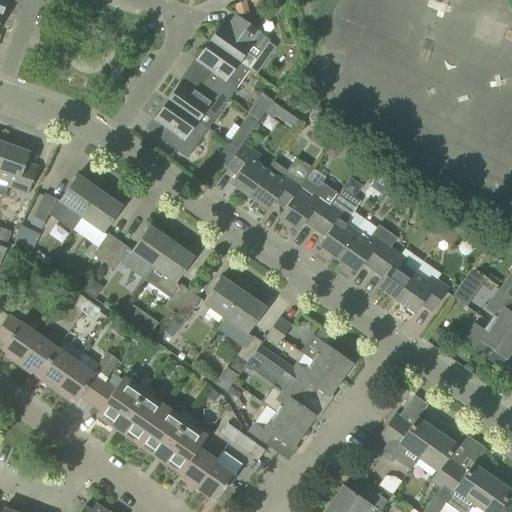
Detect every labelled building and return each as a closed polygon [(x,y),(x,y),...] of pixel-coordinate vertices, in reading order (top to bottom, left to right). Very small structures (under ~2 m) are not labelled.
[(222,23),(209,42),(249,70),(270,41),(249,26),(242,36),(222,23)] [(228,100),(242,80),(249,70),(209,42),(195,61),(215,75),(208,84),(203,81),(202,82),(207,85),(228,100)] [(181,82),(167,101),(207,129),(228,100),(207,85),(200,95),(181,82)] [(272,101),(271,101),(262,95),(249,114),(258,121),(264,113),(271,102),(272,101)] [(187,159),(207,129),(167,101),(154,120),(173,134),(166,143),(162,140),(161,141),(187,159)] [(264,113),(273,119),(274,117),(280,108),(276,105),(271,102),(264,113)] [(249,114),(228,144),(237,150),(258,121),(249,114)] [(316,130),(314,132),(308,140),(323,150),(330,141),(316,130)] [(6,144),(0,161),(0,194),(3,196),(6,188),(26,196),(37,167),(25,163),(29,153),(6,144)] [(229,184),(249,198),(267,171),(255,162),(260,156),(242,144),(225,168),(236,175),(229,184)] [(273,162),(267,171),(249,198),(268,211),(274,202),(284,209),(301,185),(285,173),(286,171),(273,162)] [(41,230),(48,215),(71,232),(80,218),(100,191),(77,175),(59,201),(44,194),(30,225),(41,230)] [(304,223),(314,230),(339,194),(339,193),(321,181),(318,185),(306,177),(301,185),(284,209),(278,218),(297,232),(304,223)] [(339,194),(314,230),(324,237),(318,246),(338,260),(356,233),(344,224),(359,202),(341,189),(339,193),(339,194)] [(100,191),(80,218),(102,233),(122,207),(100,191)] [(362,264),(373,272),(389,247),(390,247),(396,239),(377,225),(366,240),(356,233),(338,260),(356,273),(362,264)] [(33,249),(39,232),(20,226),(15,244),(33,249)] [(171,242),(149,226),(131,250),(118,240),(102,262),(113,270),(118,263),(143,281),(147,276),(171,242)] [(92,255),(102,262),(118,240),(108,233),(92,255)] [(193,258),(171,242),(147,276),(158,283),(157,284),(171,295),(163,306),(174,313),(189,291),(179,284),(178,285),(175,283),(193,258)] [(376,287),(395,301),(414,274),(403,266),(408,260),(390,247),(389,247),(373,272),(382,278),(376,287)] [(30,273),(23,268),(18,276),(24,281),(30,273)] [(511,268),(509,273),(510,274),(499,291),(511,300),(511,268)] [(483,281),(470,272),(463,282),(476,291),(483,281)] [(414,274),(395,301),(414,314),(421,305),(431,313),(447,290),(430,278),(426,283),(414,274)] [(201,303),(223,319),(243,292),(220,277),(201,303)] [(199,298),(189,291),(174,313),(174,314),(165,327),(174,334),(199,298)] [(511,313),(511,300),(499,291),(486,309),(494,315),(489,323),(511,339),(511,313)] [(265,308),(243,292),(223,319),(216,329),(241,347),(234,356),(239,359),(234,366),(241,370),(251,357),(259,345),(261,342),(250,334),(249,336),(246,334),(265,308)] [(71,305),(81,312),(88,302),(79,295),(71,305)] [(88,302),(81,312),(91,319),(99,309),(88,302)] [(124,313),(134,320),(141,310),(131,303),(124,313)] [(8,315),(0,327),(0,341),(4,344),(1,348),(7,352),(5,355),(18,364),(38,336),(8,315)] [(277,346),(279,342),(290,326),(279,318),(265,338),(277,346)] [(505,360),(511,350),(511,339),(489,323),(483,330),(475,324),(461,342),(481,356),(487,348),(505,360)] [(38,375),(56,349),(38,336),(18,364),(31,374),(33,371),(38,375)] [(302,354),(311,361),(340,380),(352,363),(315,337),(309,345),(304,346),(301,350),(302,354)] [(328,398),(340,380),(311,361),(305,369),(297,363),(293,369),(259,345),(251,357),(262,365),(284,381),(304,395),(311,386),(328,398)] [(55,391),(75,363),(56,349),(38,375),(44,379),(42,382),(55,391)] [(106,379),(118,362),(105,353),(93,370),(106,379)] [(89,404),(104,383),(75,363),(55,391),(68,400),(70,397),(76,401),(79,397),(89,404)] [(223,366),(214,384),(226,390),(235,373),(223,366)] [(136,443),(138,444),(164,408),(150,398),(154,392),(140,382),(136,388),(122,378),(121,379),(112,373),(105,384),(104,383),(89,404),(99,411),(96,415),(98,417),(99,415),(110,423),(109,424),(126,436),(127,434),(137,442),(136,443)] [(298,403),(304,395),(284,381),(278,389),(272,385),(260,403),(275,413),(303,433),(315,415),(298,403)] [(177,417),(164,408),(138,444),(139,445),(140,444),(151,451),(150,453),(166,464),(167,463),(179,471),(195,448),(196,449),(205,437),(191,428),(196,421),(181,411),(177,417)] [(247,433),(268,447),(274,438),(291,450),(303,433),(275,413),(263,429),(254,423),(247,433)] [(418,457),(436,431),(416,417),(411,425),(395,413),(378,437),(387,444),(381,451),(381,456),(390,463),(394,460),(409,470),(418,457)] [(218,434),(229,442),(237,431),(226,423),(218,434)] [(257,461),(265,451),(237,431),(229,442),(257,461)] [(436,431),(418,457),(437,470),(429,481),(440,488),(457,464),(447,458),(456,445),(436,431)] [(215,461),(196,449),(195,448),(179,471),(178,473),(185,477),(183,480),(196,489),(215,461)] [(217,500),(234,475),(215,461),(196,489),(209,499),(211,496),(217,500)] [(457,464),(440,488),(434,496),(456,511),(467,511),(473,504),(491,477),(472,464),(467,471),(457,464)] [(473,504),(483,511),(511,511),(511,501),(507,498),(511,491),(491,477),(473,504)] [(387,501),(366,487),(359,497),(343,485),(330,504),(341,511),(381,511),(380,511),(387,501)]
